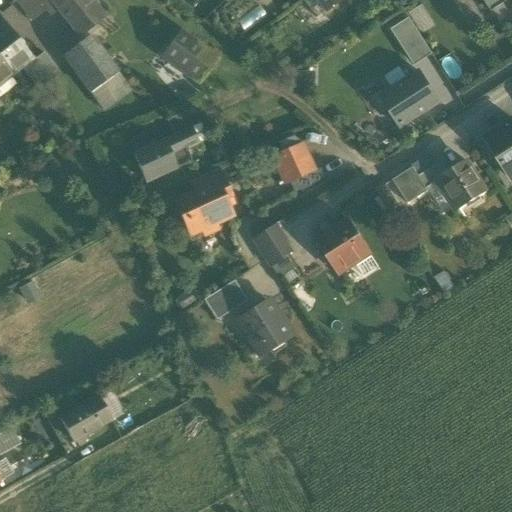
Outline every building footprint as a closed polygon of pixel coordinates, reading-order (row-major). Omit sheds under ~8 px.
[(17,0),(33,21),(45,12),(39,4),(36,0),(17,0)] [(44,0),(47,0),(56,10),(69,0),(36,0),(39,4),(44,0)] [(45,12),(50,18),(57,12),(56,10),(47,0),(44,0),(39,4),(45,12)] [(104,18),(90,0),(69,0),(56,10),(57,12),(78,38),(87,32),(104,18)] [(301,0),(316,19),(326,11),(316,0),(301,0)] [(316,0),(326,11),(340,0),(316,0)] [(511,0),(482,0),(491,12),(510,0),(511,0)] [(0,18),(0,59),(12,74),(21,67),(32,59),(0,18)] [(395,35),(412,24),(409,19),(392,30),(395,35)] [(412,24),(395,35),(415,65),(432,55),(412,24)] [(160,59),(197,87),(218,59),(180,31),(160,59)] [(64,56),(90,94),(102,85),(117,74),(91,37),(64,56)] [(21,67),(35,85),(56,70),(44,55),(35,61),(32,59),(21,67)] [(0,85),(13,75),(12,74),(0,59),(0,85)] [(384,78),(393,92),(409,81),(400,67),(384,78)] [(102,85),(114,102),(129,91),(117,74),(102,85)] [(308,74),(294,74),(293,89),(308,89),(308,74)] [(393,92),(381,99),(400,128),(439,103),(420,74),(409,81),(393,92)] [(114,102),(102,85),(90,94),(102,110),(114,102)] [(198,144),(206,140),(190,109),(165,121),(174,138),(191,129),(198,144)] [(495,155),(511,181),(511,121),(485,139),(495,155)] [(163,143),(170,157),(198,144),(191,129),(174,138),(163,143)] [(495,155),(485,139),(475,145),(485,161),(495,155)] [(133,156),(146,184),(176,169),(170,157),(163,143),(163,142),(133,156)] [(272,159),(284,185),(295,180),(313,172),(301,146),(272,159)] [(412,166),(413,169),(419,177),(438,165),(431,154),(412,166)] [(451,197),(460,211),(487,194),(467,162),(448,174),(440,179),(441,180),(451,197)] [(419,177),(426,189),(441,180),(440,179),(448,174),(441,163),(438,165),(419,177)] [(325,179),(320,169),(313,172),(295,180),(301,194),(325,179)] [(428,192),(426,189),(419,177),(413,169),(393,182),(408,205),(428,192)] [(188,184),(194,197),(223,184),(217,171),(188,184)] [(426,189),(428,192),(437,206),(451,197),(441,180),(426,189)] [(232,218),(223,200),(220,192),(225,190),(223,184),(194,197),(175,206),(183,223),(186,222),(187,223),(188,222),(194,235),(232,218)] [(400,207),(387,186),(377,192),(390,213),(400,207)] [(229,198),(225,190),(220,192),(223,200),(229,198)] [(317,242),(338,275),(355,264),(369,255),(371,254),(349,221),(317,242)] [(270,268),(271,268),(293,254),(274,226),(252,240),(270,268)] [(217,232),(194,242),(207,256),(224,248),(217,232)] [(378,268),(369,255),(355,264),(364,277),(378,268)] [(291,256),(271,268),(279,280),(298,267),(291,256)] [(445,298),(457,290),(444,271),(433,279),(445,298)] [(203,302),(216,322),(246,302),(234,282),(203,302)] [(174,299),(182,311),(196,303),(188,291),(174,299)] [(269,350),(271,354),(282,347),(280,343),(290,337),(268,302),(237,322),(256,352),(266,346),(268,350),(269,350)] [(266,346),(256,352),(259,357),(268,350),(266,346)] [(24,365),(29,392),(55,387),(50,360),(24,365)] [(109,392),(98,399),(111,421),(122,415),(109,392)] [(60,420),(73,443),(111,421),(98,399),(60,420)] [(0,434),(0,457),(21,445),(12,428),(5,432),(0,434)] [(4,458),(0,460),(0,482),(13,475),(4,458)]
